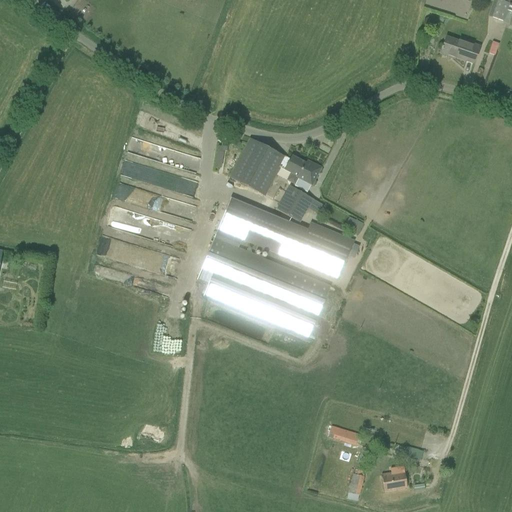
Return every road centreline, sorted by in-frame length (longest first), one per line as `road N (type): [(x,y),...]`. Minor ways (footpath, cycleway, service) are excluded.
road 1 (unclassified): [(25,0),(178,104),(262,135),(303,137),(409,84),(511,109)]
road 2 (track): [(436,473),(511,234)]
road 3 (track): [(0,166),(73,34)]
